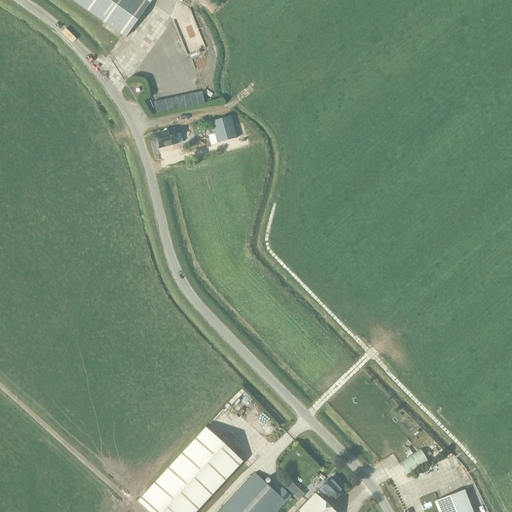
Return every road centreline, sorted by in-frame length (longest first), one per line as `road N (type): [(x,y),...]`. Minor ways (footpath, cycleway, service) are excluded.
road 1 (unclassified): [(387,511),(361,474),(191,300),(141,143),(116,97),(62,32),(21,0)]
road 2 (track): [(211,511),(370,352)]
road 3 (track): [(370,352),(267,247),(274,202)]
road 4 (track): [(0,385),(132,504),(126,511)]
road 5 (track): [(370,352),(476,462)]
road 6 (track): [(252,85),(225,107),(133,128)]
